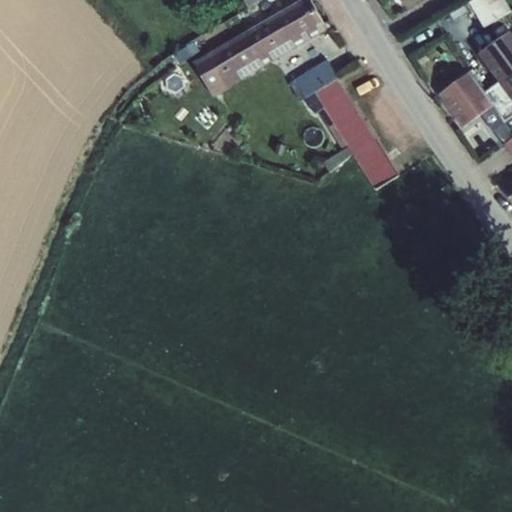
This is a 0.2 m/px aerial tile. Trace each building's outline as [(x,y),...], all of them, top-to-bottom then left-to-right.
[(228,68),(317,11),(310,0),(278,0),(206,43),(226,77),(231,73),(228,68)] [(505,0),(471,0),(469,1),(478,17),(485,28),(511,11),(505,0)] [(491,72),(476,82),(493,106),(504,123),(511,115),(511,35),(510,32),(479,55),(491,72)] [(303,87),(312,82),(336,66),(325,50),(292,71),(303,87)] [(376,127),(336,66),(312,82),(350,139),(360,133),(365,134),(376,127)] [(493,106),(476,82),(469,73),(447,87),(445,85),(437,91),(463,127),(481,115),(493,131),(504,123),(493,106)] [(376,127),(365,134),(352,142),(375,178),(399,162),(376,127)] [(350,139),(352,142),(365,134),(360,133),(350,139)] [(511,177),(501,185),(511,199),(511,177)]
